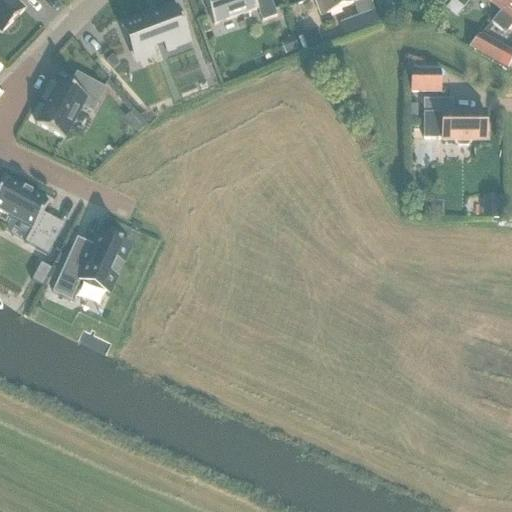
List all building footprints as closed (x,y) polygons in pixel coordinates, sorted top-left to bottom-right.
[(0,0),(0,34),(1,36),(24,12),(14,2),(16,0),(0,0)] [(203,0),(213,27),(257,11),(262,24),(277,18),(269,0),(203,0)] [(314,0),(313,0),(320,18),(353,6),(358,19),(374,13),(368,0),(314,0)] [(471,0),(453,0),(452,2),(462,10),(471,0)] [(485,0),(501,13),(511,0),(485,0)] [(511,0),(501,13),(511,21),(511,0)] [(180,24),(175,10),(123,29),(129,46),(133,45),(139,62),(154,56),(151,50),(185,37),(182,27),(184,26),(183,23),(180,24)] [(322,47),(317,31),(302,36),(307,52),(322,47)] [(508,50),(481,36),(469,49),(499,65),(508,50)] [(280,44),(284,56),(298,51),(293,40),(280,44)] [(111,57),(105,63),(113,71),(119,66),(111,57)] [(441,72),(410,72),(410,93),(441,94),(441,72)] [(69,90),(59,85),(36,127),(64,142),(82,109),(92,114),(104,91),(77,77),(69,90)] [(452,115),(452,102),(423,102),(423,126),(442,126),(442,142),(455,142),(455,144),(459,148),(467,148),(470,145),(470,142),(486,142),(485,115),(452,115)] [(8,182),(7,181),(0,193),(0,213),(32,231),(25,244),(47,257),(63,227),(42,216),(49,204),(47,203),(47,204),(8,183),(8,182)] [(501,210),(502,199),(486,199),(486,210),(501,210)] [(98,237),(93,248),(76,240),(52,295),(71,304),(80,283),(109,295),(129,251),(121,247),(121,246),(118,244),(117,245),(98,237)] [(49,283),(55,270),(43,264),(37,278),(49,283)]
